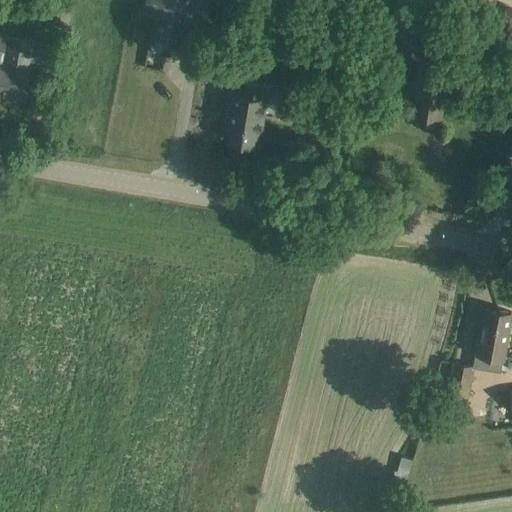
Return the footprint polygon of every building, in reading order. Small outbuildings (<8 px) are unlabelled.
[(146,0),(144,12),(156,14),(150,41),(182,47),(188,19),(184,18),(187,0),(146,0)] [(32,40),(4,36),(0,34),(0,94),(1,95),(1,97),(23,100),(28,68),(32,40)] [(232,111),(230,122),(228,139),(258,144),(267,92),(276,92),(280,66),(241,59),(236,85),(244,86),(243,95),(231,93),(228,110),(232,111)] [(447,80),(417,76),(410,121),(440,125),(447,80)] [(475,353),(503,358),(511,311),(485,307),(483,321),(481,320),(475,353)] [(474,365),(453,361),(446,400),(467,404),(474,365)]
